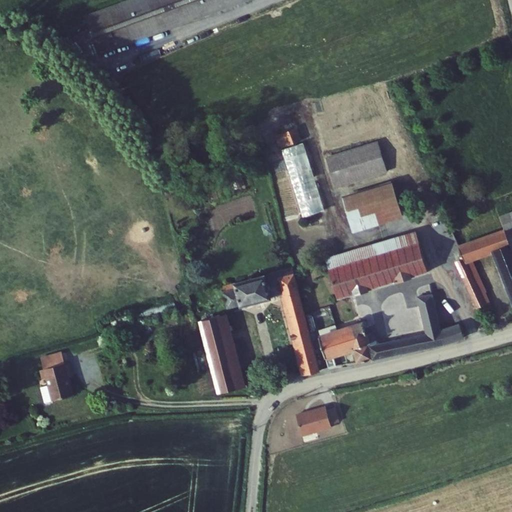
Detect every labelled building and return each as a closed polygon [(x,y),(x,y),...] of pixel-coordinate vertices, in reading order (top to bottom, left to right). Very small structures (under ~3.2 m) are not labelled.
[(97,50),(240,0),(114,0),(83,11),(97,50)] [(314,108),(324,145),(382,130),(372,92),(314,108)] [(302,125),(279,130),(299,216),(322,210),(302,125)] [(389,130),(338,147),(349,177),(399,159),(389,130)] [(399,171),(351,189),(364,224),(412,207),(399,171)] [(237,187),(244,184),(238,173),(231,176),(237,187)] [(333,255),(336,264),(425,232),(421,223),(333,255)] [(511,229),(497,235),(505,257),(511,274),(511,229)] [(425,232),(336,264),(347,295),(436,263),(425,232)] [(505,257),(497,235),(471,246),(473,250),(480,267),(505,257)] [(473,250),(464,255),(485,301),(493,298),(480,267),(473,250)] [(302,268),(230,285),(236,310),(292,296),(310,367),(302,369),(303,375),(328,368),(317,327),(313,308),(302,268)] [(365,323),(327,335),(336,366),(344,364),(341,353),(362,346),(366,359),(471,334),(466,319),(449,323),(439,287),(426,291),(436,327),(382,341),(380,333),(375,334),(372,321),(369,322),(368,319),(364,320),(365,323)] [(318,307),(313,308),(317,327),(323,325),(324,324),(324,323),(320,308),(319,307),(318,307)] [(231,319),(211,324),(229,395),(249,390),(231,319)] [(71,359),(42,366),(44,375),(48,374),(54,397),(76,392),(70,368),(73,367),(71,359)] [(336,406),(327,409),(326,404),(296,413),(303,436),(332,427),(331,423),(340,420),(336,406)]
